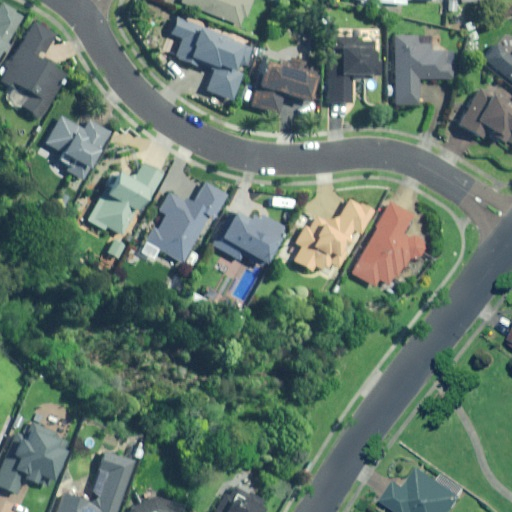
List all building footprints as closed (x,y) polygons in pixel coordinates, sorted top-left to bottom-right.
[(179,0),(178,3),(238,27),(248,0),(179,0)] [(453,0),(450,0),(443,1),(444,14),(455,13),(453,0)] [(0,50),(18,16),(0,6),(0,50)] [(444,17),(432,17),(432,29),(445,29),(444,17)] [(50,36),(29,23),(0,69),(0,85),(7,89),(1,99),(35,120),(62,75),(36,59),(50,36)] [(249,50),(187,23),(171,59),(182,63),(184,58),(210,70),(201,91),(226,102),(237,76),(241,68),(249,50)] [(414,45),(414,37),(389,37),(389,106),(414,105),(413,79),(448,79),(448,65),(441,65),(441,52),(427,52),(427,45),(414,45)] [(369,42),(334,40),(333,56),(328,55),(324,103),(346,105),(348,75),(373,77),(375,52),(368,51),(369,42)] [(511,53),(508,59),(491,45),(479,59),(511,86),(511,53)] [(284,64),(261,57),(246,104),(274,112),(279,96),(302,103),(310,76),(298,72),(301,63),(286,59),(284,64)] [(511,99),(492,88),(488,97),(473,88),(452,126),(477,140),(479,135),(496,145),(502,136),(511,141),(511,99)] [(79,130),(56,117),(41,145),(57,153),(52,161),(63,167),(60,172),(78,182),(104,132),(84,121),(79,130)] [(157,176),(138,165),(128,182),(110,172),(97,195),(94,194),(80,220),(98,231),(100,227),(116,236),(137,200),(142,203),(157,176)] [(221,196),(200,184),(188,206),(164,192),(154,211),(160,215),(152,230),(148,228),(139,243),(177,264),(203,218),(207,220),(221,196)] [(287,256),(285,260),(306,272),(308,269),(319,275),(324,266),(331,270),(333,268),(339,258),(333,254),(347,230),(354,235),(367,213),(345,199),(334,218),(327,214),(321,223),(310,216),(303,228),(296,224),(286,242),(284,242),(283,243),(282,243),(281,244),(280,245),(280,246),(279,247),(279,248),(279,250),(279,251),(280,252),(280,253),(281,254),(282,255),(283,256),(284,256),(285,256),(287,256)] [(411,262),(420,244),(404,235),(402,239),(396,235),(407,216),(383,203),(344,274),(368,287),(372,280),(382,286),(388,275),(392,278),(403,257),(411,262)] [(233,261),(238,253),(257,263),(277,228),(256,216),(253,221),(242,214),(237,222),(223,215),(220,219),(210,237),(206,246),(233,261)] [(50,433),(26,423),(20,437),(10,433),(0,457),(0,490),(12,496),(19,481),(29,485),(32,477),(45,482),(64,439),(50,433)] [(139,461),(142,448),(128,444),(125,457),(139,461)] [(112,511),(129,463),(98,452),(92,469),(101,472),(91,502),(59,491),(52,511),(112,511)] [(448,511),(459,497),(414,468),(401,487),(393,481),(380,501),(395,511),(448,511)] [(240,492),(226,483),(209,511),(255,511),(260,503),(240,492)] [(176,511),(178,505),(145,497),(132,507),(127,506),(125,511),(176,511)]
